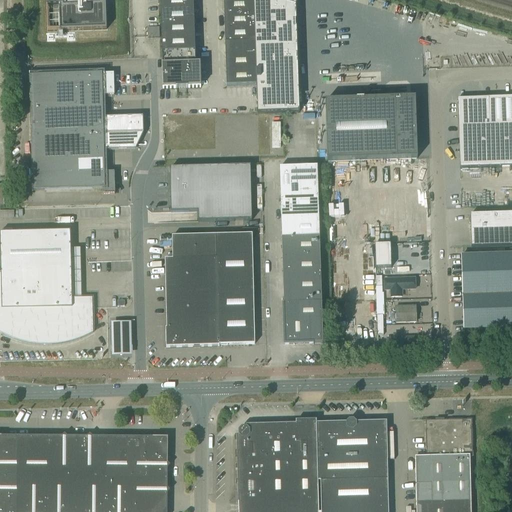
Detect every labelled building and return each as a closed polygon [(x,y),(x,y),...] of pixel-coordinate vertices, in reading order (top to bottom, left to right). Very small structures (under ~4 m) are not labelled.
[(103,0),(43,0),(45,31),(105,29),(103,0)] [(159,0),(163,88),(162,88),(162,90),(176,89),(188,89),(187,89),(201,88),(201,87),(200,87),(199,66),(195,66),(195,56),(195,48),(195,47),(194,29),(194,20),(193,2),(194,2),(193,0),(159,0)] [(223,0),(225,44),(226,58),(226,87),(244,86),(256,86),(257,86),(257,92),(258,114),(299,113),(298,91),(296,7),(296,6),(297,0),(223,0)] [(155,33),(155,24),(144,23),(144,33),(155,33)] [(102,75),(29,77),(30,111),(103,109),(102,97),(114,96),(113,75),(102,75)] [(511,97),(489,99),(458,100),(461,197),(511,195),(511,97)] [(415,99),(325,102),(327,162),(417,159),(415,99)] [(103,109),(30,111),(30,137),(118,134),(117,122),(103,122),(103,109)] [(118,134),(30,137),(31,162),(104,161),(104,148),(118,148),(118,134)] [(104,161),(31,162),(32,191),(102,190),(102,195),(114,195),(114,173),(104,173),(104,161)] [(361,167),(361,185),(369,185),(369,189),(420,188),(419,165),(361,167)] [(198,211),(198,221),(251,220),(250,166),(170,168),(171,212),(198,211)] [(317,167),(278,168),(280,200),(280,227),(284,345),(323,344),(317,167)] [(511,214),(470,216),(471,248),(511,246),(511,214)] [(0,274),(0,301),(1,302),(1,305),(0,305),(0,316),(1,318),(2,336),(6,338),(10,340),(14,341),(18,343),(22,344),(26,345),(30,345),(35,346),(39,346),(43,347),(47,346),(52,346),(56,346),(60,345),(64,345),(68,344),(72,342),(77,341),(81,340),(85,338),(88,336),(93,334),(92,299),(83,299),(82,250),(75,250),(76,300),(72,300),(70,232),(0,233),(0,265),(0,274)] [(172,260),(164,260),(166,329),(165,329),(165,348),(219,347),(219,346),(254,345),(252,235),(215,236),(172,237),(172,260)] [(375,269),(391,268),(390,245),(374,245),(375,269)] [(511,254),(461,256),(464,330),(511,328),(511,254)] [(422,273),(422,257),(391,258),(392,274),(422,273)] [(361,265),(341,265),(342,296),(361,296),(361,265)] [(414,280),(384,281),(385,293),(390,293),(390,300),(402,300),(401,293),(415,292),(414,280)] [(340,335),(356,334),(355,304),(339,304),(340,335)] [(415,307),(395,308),(396,325),(416,325),(415,307)] [(117,323),(111,324),(111,355),(117,355),(131,355),(131,324),(117,323)] [(418,339),(400,339),(400,335),(393,335),(393,339),(387,340),(387,351),(418,350),(418,339)] [(238,436),(236,436),(237,511),(388,511),(386,422),(356,423),(353,420),(349,420),(346,423),(246,426),(246,428),(241,428),(238,431),(238,436)] [(426,458),(415,458),(416,511),(470,511),(469,457),(472,457),(471,420),(425,422),(426,458)] [(0,437),(0,511),(166,511),(167,438),(0,437)]
